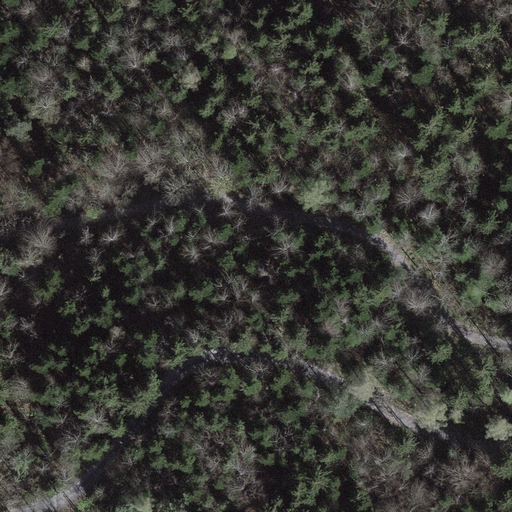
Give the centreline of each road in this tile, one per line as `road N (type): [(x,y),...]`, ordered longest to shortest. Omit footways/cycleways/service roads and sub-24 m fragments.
road 1 (track): [(0,233),(182,199),(233,202),(368,236),(389,248),(451,324),(511,346)]
road 2 (track): [(511,428),(449,434),(411,424),(279,357),(203,354),(140,395),(68,499),(40,511)]
